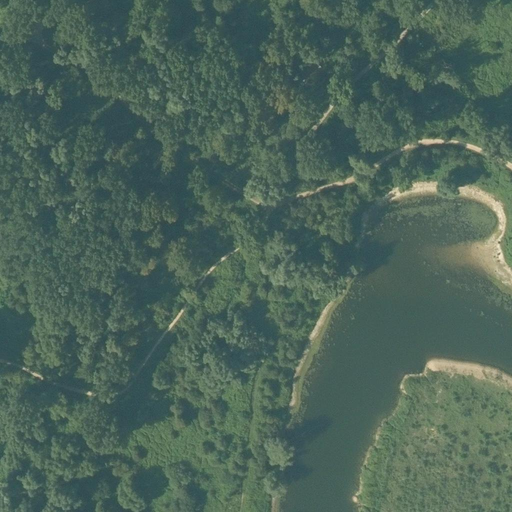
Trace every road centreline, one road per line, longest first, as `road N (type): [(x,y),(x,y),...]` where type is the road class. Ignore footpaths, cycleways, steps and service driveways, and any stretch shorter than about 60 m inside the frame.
road 1 (track): [(55,0),(38,45),(84,65),(147,124),(267,211)]
road 2 (track): [(241,511),(275,258),(267,211)]
road 3 (track): [(511,167),(448,141),(415,145),(272,205)]
